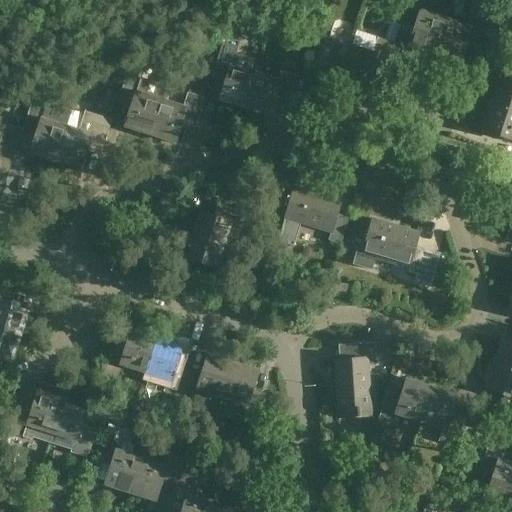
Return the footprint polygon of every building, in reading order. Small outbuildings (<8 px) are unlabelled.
[(409,45),(434,53),(446,18),(449,7),(426,0),(408,0),(401,22),(415,26),(409,45)] [(468,25),(446,18),(434,53),(460,62),(466,43),(479,47),(488,19),(472,13),(468,25)] [(328,38),(333,22),(317,17),(306,49),(320,53),(314,72),(340,80),(351,45),(328,38)] [(494,51),(503,23),(488,19),(479,47),(494,51)] [(221,46),(222,42),(223,40),(210,36),(208,42),(221,46)] [(372,52),(351,45),(340,80),(364,88),(370,69),(384,74),(395,42),(378,36),(372,52)] [(255,72),(256,73),(260,62),(235,54),(237,47),(222,42),(221,46),(211,76),(225,80),(219,99),(244,107),(255,72)] [(256,73),(255,72),(244,107),(269,116),(276,96),(289,101),(300,69),(283,63),(278,80),(256,73)] [(165,87),(126,74),(117,102),(130,107),(124,126),(150,134),(161,99),(165,87)] [(511,84),(498,80),(490,104),(511,111),(511,84)] [(182,106),(161,99),(150,134),(174,142),(181,123),(194,127),(204,98),(187,92),(182,106)] [(35,133),(29,152),(55,161),(66,126),(44,118),(49,102),(32,97),(22,129),(35,133)] [(511,139),(511,111),(490,104),(481,129),(511,139)] [(79,130),(66,126),(55,161),(80,169),(86,150),(100,154),(111,119),(85,111),(79,130)] [(0,179),(5,181),(21,129),(4,124),(0,137),(0,179)] [(511,169),(507,168),(499,194),(511,197),(511,169)] [(328,240),(340,243),(348,217),(337,214),(341,200),(293,186),(284,218),(285,218),(278,242),(293,246),(300,223),(331,232),(328,240)] [(511,197),(499,194),(491,219),(510,225),(506,239),(511,240),(511,197)] [(185,258),(217,268),(231,222),(239,224),(243,212),(217,204),(213,215),(199,211),(185,258)] [(419,275),(417,283),(429,286),(439,253),(415,246),(419,232),(372,218),(363,249),(357,248),(352,264),(372,269),(376,254),(409,264),(407,272),(419,275)] [(28,312),(9,306),(13,292),(0,287),(0,330),(20,337),(28,312)] [(0,358),(12,362),(20,337),(0,330),(0,358)] [(132,330),(125,349),(112,344),(103,373),(119,378),(123,366),(145,373),(157,338),(132,330)] [(176,365),(182,346),(157,338),(145,373),(167,380),(163,392),(179,397),(189,369),(176,365)] [(511,341),(501,338),(493,363),(511,369),(511,341)] [(349,359),(335,360),(339,420),(372,418),(368,365),(376,364),(375,345),(348,347),(349,359)] [(208,354),(202,374),(189,369),(179,397),(196,403),(200,391),(221,398),(233,362),(208,354)] [(252,390),(258,371),(233,362),(221,398),(244,405),(240,416),(256,422),(265,394),(252,390)] [(485,389),(504,395),(500,409),(511,412),(511,369),(493,363),(485,389)] [(406,379),(400,398),(387,394),(378,422),(395,427),(399,415),(420,422),(431,387),(406,379)] [(457,396),(431,387),(420,422),(442,429),(438,441),(455,446),(464,419),(451,414),(457,396)] [(48,443),(52,433),(63,398),(38,390),(31,409),(18,405),(9,432),(32,440),(33,438),(48,443)] [(88,407),(63,398),(52,433),(74,440),(77,441),(82,425),(88,407)] [(74,440),(70,452),(87,457),(96,430),(82,425),(77,441),(74,440)] [(111,465),(105,484),(130,492),(141,457),(120,450),(123,438),(107,433),(98,461),(111,465)] [(511,463),(502,461),(506,449),(489,443),(480,471),(493,476),(487,494),(511,502),(511,463)] [(163,464),(141,457),(130,492),(155,500),(161,481),(175,485),(184,458),(167,452),(163,464)] [(192,491),(200,463),(184,458),(175,485),(192,491)] [(387,491),(394,467),(380,463),(373,486),(387,491)] [(17,509),(15,511),(37,511),(35,511),(39,498),(11,489),(5,506),(17,509)] [(412,511),(400,508),(404,496),(387,491),(379,511),(412,511)] [(187,493),(180,511),(208,511),(212,501),(187,493)] [(234,508),(212,501),(208,511),(251,511),(255,502),(238,496),(234,508)]
